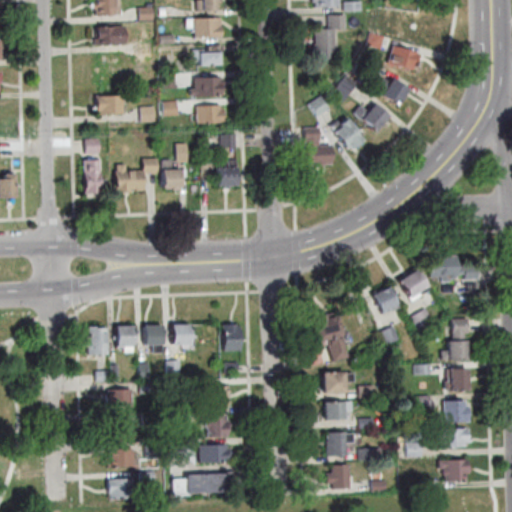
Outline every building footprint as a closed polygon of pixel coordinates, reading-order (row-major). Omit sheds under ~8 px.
[(96,0),(120,0),(121,15),(97,16),(96,0)] [(198,11),(197,1),(203,0),(220,0),(221,1),(216,1),(217,10),(198,11)] [(339,0),(339,7),(316,8),(315,0),(339,0)] [(344,2),(361,1),(361,11),(345,12),(344,2)] [(140,8),(152,7),(153,20),(140,20),(140,8)] [(346,16),(346,28),(334,29),(335,50),(341,50),(342,58),(316,59),(315,30),(329,29),(329,16),(346,16)] [(221,18),(222,37),(195,38),(195,19),(221,18)] [(125,44),(97,45),(97,27),(124,26),(125,44)] [(371,32),(385,36),(381,49),(368,45),(371,32)] [(174,44),(162,45),(161,36),(174,36),(174,44)] [(154,43),(154,54),(141,54),(140,43),(154,43)] [(393,46),(418,53),(413,70),(389,63),(393,46)] [(201,65),(200,52),(221,51),(221,65),(201,65)] [(377,65),(370,80),(355,72),(362,57),(377,65)] [(162,88),(162,74),(175,74),(176,88),(162,88)] [(347,76),(357,84),(342,102),(332,94),(347,76)] [(399,105),(371,89),(379,76),(390,82),(392,79),(409,89),(399,105)] [(221,77),(222,96),(196,97),(195,78),(221,77)] [(97,96),(123,95),(123,114),(97,115),(97,96)] [(329,108),(318,116),(310,104),(321,96),(329,108)] [(163,102),(177,101),(177,116),(164,116),(163,102)] [(354,112),(361,105),(367,111),(374,102),(388,114),(375,130),(354,112)] [(196,106),(220,105),(220,108),(224,108),(224,122),(197,123),(196,106)] [(141,122),(141,107),(154,107),(154,121),(141,122)] [(364,139),(352,148),(350,145),(348,147),(335,131),(342,125),(340,124),(347,119),(364,139)] [(306,164),(305,128),(319,127),(319,145),(332,145),(332,164),(324,164),(324,167),(317,167),(317,164),(306,164)] [(236,134),(236,147),(221,148),(221,134),(236,134)] [(86,153),(85,139),(99,139),(99,152),(86,153)] [(187,162),(176,162),(176,144),(187,143),(187,162)] [(156,158),(157,173),(143,173),(144,189),(116,190),(115,171),(117,171),(117,165),(125,165),(125,170),(143,170),(142,159),(156,158)] [(100,191),(85,192),(84,160),(99,159),(100,191)] [(171,159),(171,169),(180,169),(181,187),(163,188),(162,160),(171,159)] [(237,185),(218,186),(217,162),(228,162),(228,160),(236,159),(237,185)] [(14,173),(15,197),(0,197),(0,178),(4,178),(4,174),(14,173)] [(435,256),(457,255),(457,265),(478,264),(478,278),(465,279),(465,273),(435,275),(435,256)] [(412,301),(399,280),(417,270),(426,286),(419,290),(422,295),(412,301)] [(381,313),(373,295),(390,287),(399,306),(392,310),(391,308),(381,313)] [(426,309),(433,321),(420,329),(412,317),(426,309)] [(349,357),(333,362),(328,344),(319,347),(311,322),(315,321),(313,316),(325,313),(326,318),(336,315),(349,357)] [(468,360),(442,361),(441,351),(449,350),(449,341),(453,341),(452,320),(468,319),(468,333),(464,333),(464,341),(467,341),(468,360)] [(169,322),(187,322),(187,342),(169,342),(169,322)] [(220,322),(235,322),(235,325),(238,325),(239,349),(221,350),(220,322)] [(141,323),(159,323),(160,342),(142,343),(141,323)] [(85,324),(95,324),(95,325),(106,325),(106,353),(86,353),(86,352),(86,351),(85,348),(86,347),(86,346),(84,346),(84,335),(86,335),(85,324)] [(113,324),(130,324),(130,350),(121,350),(121,346),(113,346),(113,324)] [(398,339),(386,345),(380,332),(393,327),(398,339)] [(164,359),(177,359),(178,372),(164,372),(164,359)] [(221,361),(236,360),(236,371),(222,371),(221,361)] [(136,361),(146,361),(147,379),(137,379),(136,361)] [(108,363),(116,363),(116,378),(109,378),(108,363)] [(430,374),(415,375),(414,366),(430,365),(430,374)] [(93,370),(107,369),(107,380),(93,380),(93,370)] [(469,390),(450,391),(450,389),(445,390),(445,381),(448,381),(448,369),(468,369),(469,390)] [(324,393),(323,372),(345,371),(345,374),(353,373),(353,381),(345,381),(345,392),(324,393)] [(183,393),(182,379),(169,380),(170,394),(183,393)] [(137,381),(153,380),(153,392),(137,392),(137,381)] [(226,384),(227,405),(221,405),(216,406),(216,405),(205,406),(205,394),(211,394),(210,384),(226,384)] [(359,386),(374,386),(375,397),(360,398),(359,386)] [(128,387),(129,405),(105,406),(105,397),(103,397),(103,392),(105,392),(105,388),(128,387)] [(417,412),(416,397),(430,396),(430,411),(417,412)] [(325,419),(324,403),(352,401),(352,411),(346,411),(346,418),(325,419)] [(445,421),(444,402),(465,401),(465,406),(469,405),(470,420),(445,421)] [(182,410),(182,424),(169,424),(168,411),(182,410)] [(140,411),(154,411),(154,426),(140,426),(140,411)] [(204,412),(224,412),(224,418),(227,418),(227,423),(225,423),(225,435),(205,435),(205,427),(204,427),(204,425),(203,425),(202,421),(203,421),(203,419),(204,419),(204,412)] [(130,417),(130,434),(109,435),(108,418),(130,417)] [(373,427),(360,428),(359,419),(373,418),(373,427)] [(466,446),(441,447),(441,436),(435,437),(434,430),(468,428),(469,437),(471,437),(471,442),(466,442),(466,446)] [(327,456),(326,433),(345,433),(346,435),(353,434),(354,443),(346,443),(346,455),(327,456)] [(165,440),(184,439),(185,449),(166,450),(165,440)] [(142,441),(157,440),(158,456),(143,457),(142,441)] [(196,444),(225,442),(225,447),(228,447),(228,455),(225,455),(225,460),(197,462),(196,444)] [(421,443),(422,457),(406,458),(406,443),(421,443)] [(104,466),(104,448),(131,447),(131,465),(104,466)] [(359,460),(359,449),(382,448),(382,459),(359,460)] [(445,482),(444,468),(440,468),(440,461),(468,459),(469,480),(445,482)] [(350,488),(333,489),(332,483),(327,483),(326,473),(332,473),(332,466),(349,465),(350,488)] [(136,470),(151,470),(152,480),(136,480),(136,470)] [(184,473),(222,471),(222,490),(185,492),(184,473)] [(106,478),(130,478),(130,497),(108,497),(107,491),(106,491),(106,478)] [(372,492),(372,481),(386,480),(386,491),(372,492)]
